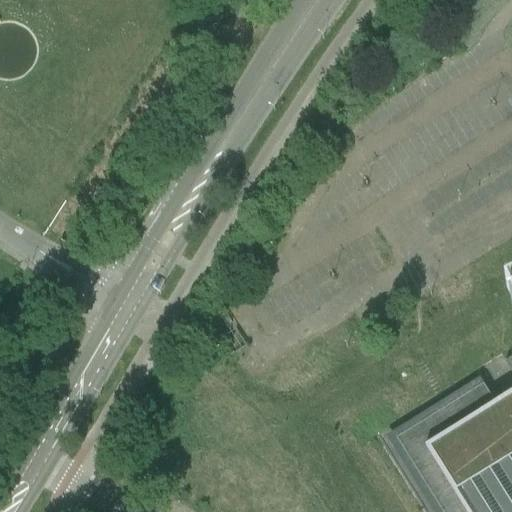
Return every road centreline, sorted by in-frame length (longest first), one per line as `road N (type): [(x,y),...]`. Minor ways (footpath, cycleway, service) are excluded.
road 1 (tertiary): [(180,217),(316,0)]
road 2 (tertiary): [(36,462),(139,285)]
